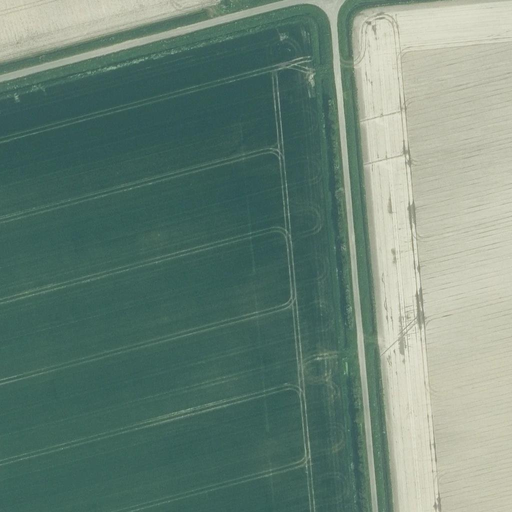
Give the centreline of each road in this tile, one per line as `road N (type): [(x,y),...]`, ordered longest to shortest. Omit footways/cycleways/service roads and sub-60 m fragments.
road 1 (unclassified): [(377,511),(332,0)]
road 2 (unclassified): [(0,79),(309,0)]
